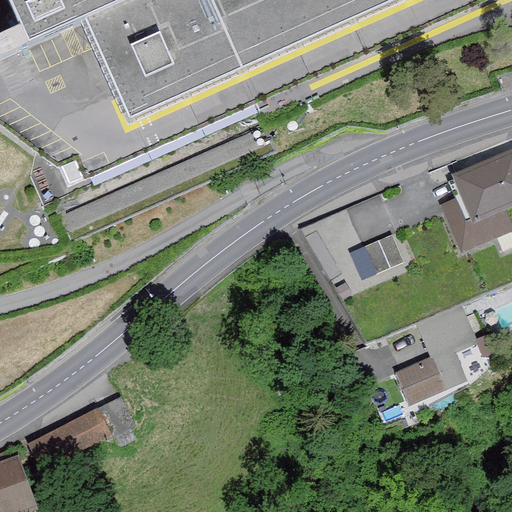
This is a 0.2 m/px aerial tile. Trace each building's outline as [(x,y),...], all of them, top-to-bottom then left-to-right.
[(409,0),(33,0),(101,144),(409,0)] [(511,213),(511,165),(461,185),(470,208),(453,215),(469,256),(511,239),(511,229),(507,216),(511,213)] [(362,279),(405,261),(393,233),(350,251),(362,279)] [(456,359),(405,381),(418,411),(469,390),(456,359)] [(104,417),(37,452),(50,476),(117,441),(104,417)] [(41,511),(26,466),(0,474),(0,511),(41,511)]
